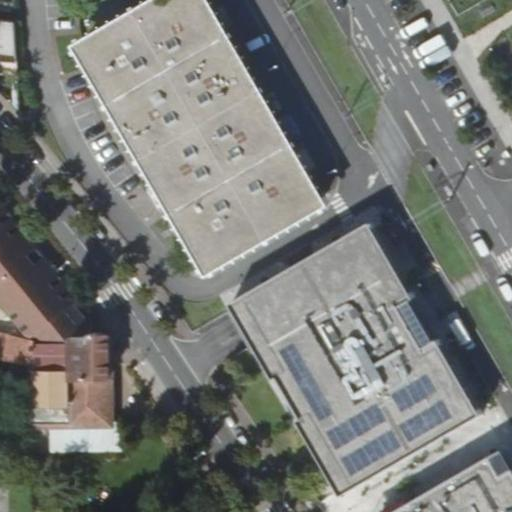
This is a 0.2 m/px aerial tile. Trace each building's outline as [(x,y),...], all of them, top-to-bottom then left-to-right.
[(323,202),(205,0),(164,0),(84,46),(211,266),(323,202)] [(16,22),(0,19),(0,56),(18,59),(16,22)] [(80,300),(3,205),(0,207),(0,299),(32,338),(33,338),(36,341),(36,343),(8,340),(6,360),(9,361),(31,363),(32,426),(113,426),(111,337),(105,337),(105,334),(92,334),(92,320),(87,319),(76,304),(80,300)] [(484,415),(440,339),(437,341),(428,326),(428,325),(429,324),(429,323),(429,322),(429,321),(428,320),(428,319),(427,318),(427,317),(426,316),(425,316),(424,315),(423,315),(422,315),(421,315),(413,300),(416,298),(372,222),(234,302),(247,326),(277,378),(280,376),(304,417),(301,419),(344,494),(484,415)] [(9,361),(12,457),(33,461),(32,426),(31,363),(9,361)] [(496,463),(493,457),(396,511),(511,511),(511,471),(511,472),(503,459),(496,463)]
